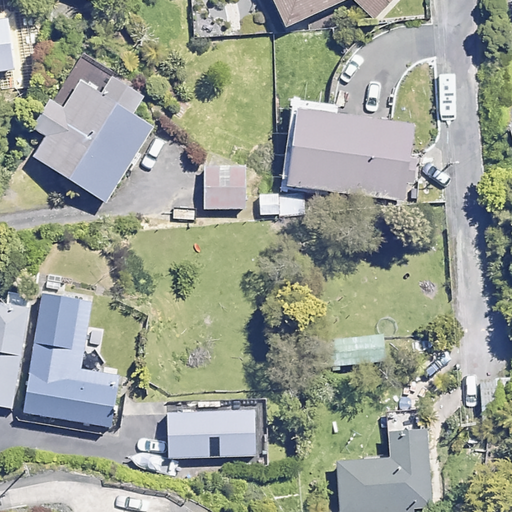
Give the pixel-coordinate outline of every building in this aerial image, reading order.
[(272,0),(283,26),(344,0),(352,0),(372,19),(390,0),(272,0)] [(18,26),(0,28),(0,83),(25,80),(18,26)] [(143,155),(137,151),(151,128),(128,114),(139,96),(111,79),(100,96),(76,82),(60,108),(48,101),(19,150),(106,202),(130,164),(136,167),(143,155)] [(400,180),(409,182),(413,160),(403,159),(408,125),(290,108),(279,184),(397,201),(400,180)] [(245,169),(205,168),(203,208),(243,210),(245,169)] [(278,195),(256,195),(256,215),(277,215),(278,195)] [(90,303),(40,295),(23,414),(117,428),(124,377),(80,371),(90,303)] [(27,309),(0,305),(0,406),(13,408),(27,309)] [(382,362),(380,335),(330,340),(332,366),(382,362)] [(282,422),(182,420),(181,471),(281,473),(282,422)] [(338,463),(342,511),(417,511),(417,509),(433,508),(425,430),(388,433),(390,457),(338,463)]
